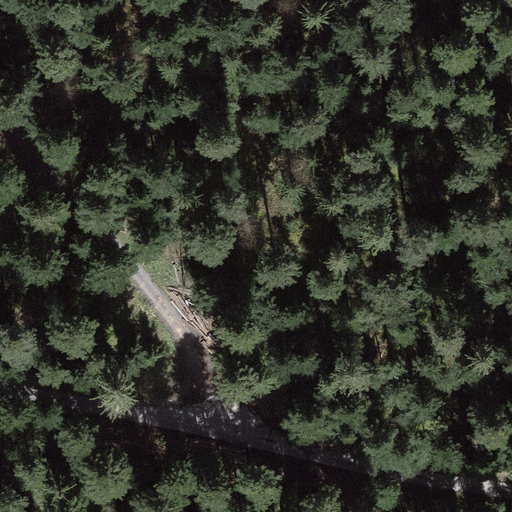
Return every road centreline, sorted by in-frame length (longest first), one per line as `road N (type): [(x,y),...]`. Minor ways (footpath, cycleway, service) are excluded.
road 1 (track): [(511,490),(0,391)]
road 2 (track): [(0,131),(165,309),(195,367),(209,426)]
